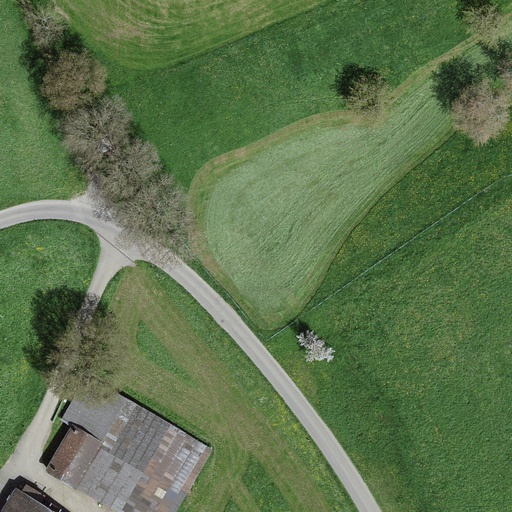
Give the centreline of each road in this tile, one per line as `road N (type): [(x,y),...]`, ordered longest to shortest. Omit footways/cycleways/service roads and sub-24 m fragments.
road 1 (unclassified): [(0,218),(22,211),(92,214),(163,257),(279,378),(369,511)]
road 2 (track): [(92,214),(92,178),(24,0)]
